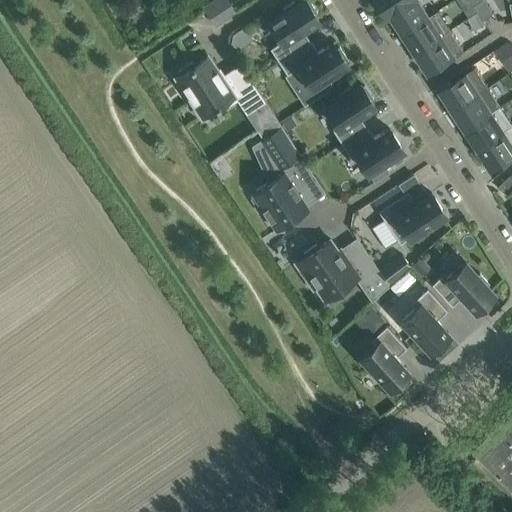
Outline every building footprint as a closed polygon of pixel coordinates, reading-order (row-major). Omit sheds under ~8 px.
[(216,24),(235,11),(227,0),(226,0),(208,13),(216,24)] [(282,8),(284,11),(268,21),(281,41),(270,48),(278,61),(310,40),(303,29),(318,19),(315,13),(317,12),(316,10),(316,11),(308,0),(307,0),(306,1),(305,0),(300,0),(295,3),(294,1),(284,8),(284,7),(282,8)] [(380,0),(390,15),(393,14),(392,13),(411,0),(380,0)] [(405,32),(430,15),(419,0),(411,0),(392,13),(393,14),(405,32)] [(405,32),(417,51),(443,34),(451,29),(438,10),(430,15),(405,32)] [(478,11),(468,18),(475,29),(486,22),(484,20),(478,11)] [(417,51),(430,71),(464,49),(451,29),(443,34),(417,51)] [(327,76),(329,79),(330,78),(339,71),(338,69),(347,63),(345,60),(347,59),(340,47),(340,46),(337,47),(333,42),(318,52),(310,40),(278,61),(287,74),(299,67),(311,87),(327,76)] [(179,74),(175,77),(202,117),(212,110),(217,106),(220,110),(237,100),(257,130),(276,117),(256,87),(240,63),(239,63),(240,64),(222,76),(208,55),(194,64),(193,61),(183,67),(178,71),(179,74)] [(442,89),(455,109),(480,92),(489,87),(476,67),(442,89)] [(340,96),(325,107),(337,126),(333,129),(341,143),(366,126),(359,115),(374,105),(371,99),(373,97),(373,96),(372,97),(364,85),(362,86),(360,83),(351,89),(350,87),(340,94),(340,93),(339,94),(340,96)] [(468,128),(501,106),(489,87),(480,92),(455,109),(468,128)] [(480,147),(511,126),(511,122),(501,106),(468,128),(480,147)] [(296,124),(291,116),(282,122),(287,130),(296,124)] [(283,172),(252,192),(254,196),(251,197),(259,209),(262,208),(276,229),(281,226),(282,229),(294,221),(293,218),(308,208),(296,189),(315,176),(281,125),(261,138),(283,172)] [(366,126),(341,143),(350,156),(355,153),(367,172),(368,172),(374,181),(389,171),(383,162),(403,149),(389,127),(374,138),(366,126)] [(511,126),(480,147),(493,167),(511,154),(511,126)] [(511,176),(511,175),(500,185),(508,194),(511,190),(511,176)] [(383,218),(371,227),(385,247),(397,239),(400,243),(446,213),(432,192),(428,194),(416,202),(408,190),(404,193),(400,187),(388,194),(392,200),(378,210),(383,218)] [(375,264),(361,243),(342,256),(330,238),(318,246),(316,243),(303,252),(305,255),(295,262),(305,278),(308,276),(325,300),(356,278),(375,264)] [(403,255),(379,270),(388,283),(409,264),(403,255)] [(421,257),(412,265),(421,276),(431,267),(421,257)] [(444,272),(431,284),(452,306),(462,296),(475,310),(480,305),(482,307),(483,307),(482,306),(493,297),(491,295),(494,292),(488,286),(490,284),(480,274),(481,274),(480,273),(478,275),(465,261),(448,277),(444,272)] [(415,307),(401,319),(405,323),(413,332),(430,351),(449,333),(437,320),(447,310),(427,288),(411,302),(415,307)] [(369,304),(361,312),(376,327),(384,320),(369,304)] [(405,323),(396,330),(405,340),(413,332),(405,323)] [(403,375),(408,370),(396,357),(406,347),(386,324),(370,339),(374,344),(361,356),(373,370),(371,372),(372,373),(382,383),(383,381),(389,388),(392,385),(394,387),(395,386),(404,378),(405,377),(403,375)] [(511,412),(473,451),(511,490),(511,412)]
